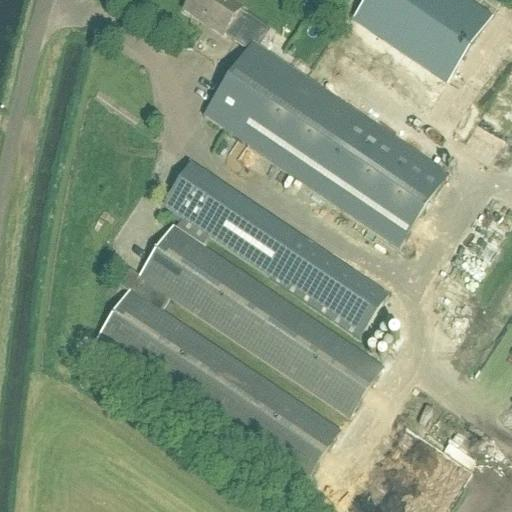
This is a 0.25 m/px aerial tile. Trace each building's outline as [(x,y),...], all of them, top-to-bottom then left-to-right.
[(400,253),(449,180),(259,52),(271,34),(241,14),(242,12),(224,0),(193,0),(184,14),(223,41),(224,39),(248,55),(204,121),(400,253)] [(397,0),(380,25),(473,88),(511,30),(511,24),(475,0),(397,0)] [(387,81),(395,67),(384,61),(376,75),(387,81)] [(415,96),(427,104),(436,90),(423,82),(415,96)] [(163,211),(269,282),(297,241),(191,170),(163,211)] [(383,373),(173,232),(140,280),(130,274),(119,290),(129,296),(95,346),(306,488),(340,437),(147,307),(156,293),(350,423),(383,373)] [(362,281),(348,284),(351,300),(365,297),(362,281)]
